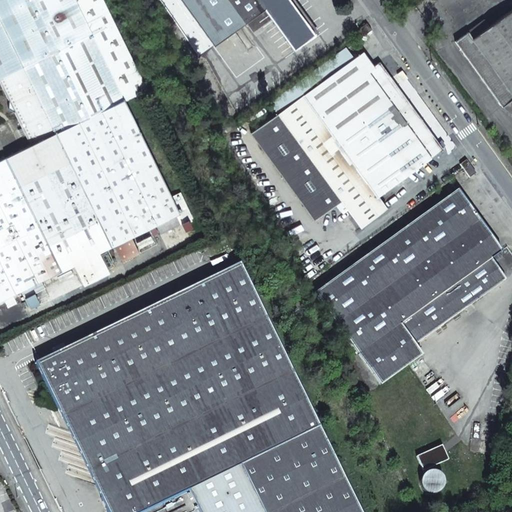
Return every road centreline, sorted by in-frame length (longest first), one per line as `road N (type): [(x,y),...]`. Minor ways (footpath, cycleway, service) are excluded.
road 1 (residential): [(511,192),(372,0)]
road 2 (unknown): [(4,355),(213,251)]
road 3 (unknown): [(4,355),(76,511)]
